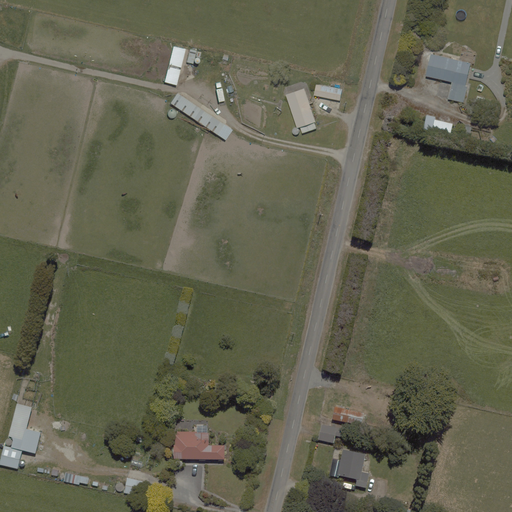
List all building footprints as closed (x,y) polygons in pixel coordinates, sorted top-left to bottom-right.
[(186,49),(173,46),(165,81),(178,84),(186,49)] [(471,65),(432,56),(427,76),(451,81),(447,98),(463,102),(471,65)] [(344,89),(316,83),(313,94),(342,99),(344,89)] [(305,89),(287,95),(299,129),(317,122),(305,89)] [(180,91),(173,102),(217,134),(224,123),(180,91)] [(455,125),(428,116),(424,129),(432,131),(432,134),(450,140),(455,125)] [(488,133),(464,128),(462,138),(486,143),(488,133)] [(334,404),(331,419),(365,426),(368,411),(334,404)] [(35,410),(18,405),(1,466),(20,472),(25,453),(35,456),(42,432),(30,429),(35,410)] [(345,426),(320,423),(318,434),(343,437),(345,426)] [(207,433),(175,432),(174,459),(226,460),(226,444),(207,443),(207,433)] [(366,455),(344,449),(338,474),(360,479),(366,455)] [(90,479),(66,472),(63,480),(80,484),(81,482),(88,484),(90,479)] [(144,482),(129,477),(124,493),(139,498),(144,482)]
